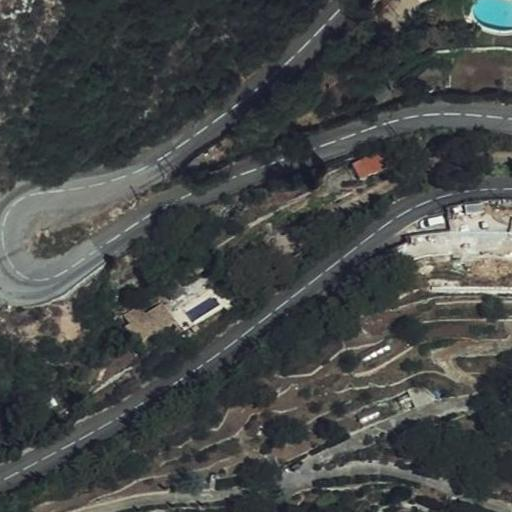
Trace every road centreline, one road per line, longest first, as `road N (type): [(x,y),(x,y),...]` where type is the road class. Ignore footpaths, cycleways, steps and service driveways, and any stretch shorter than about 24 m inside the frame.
road 1 (tertiary): [(511,119),(431,114),(381,124),(159,212),(68,269),(36,282),(12,274),(6,226),(27,206),(114,183),(167,157),(277,73),(350,0)]
road 2 (tertiary): [(0,480),(121,416),(323,279),(398,213),(437,194),(511,189)]
road 3 (track): [(510,511),(410,471),(356,469),(92,511)]
